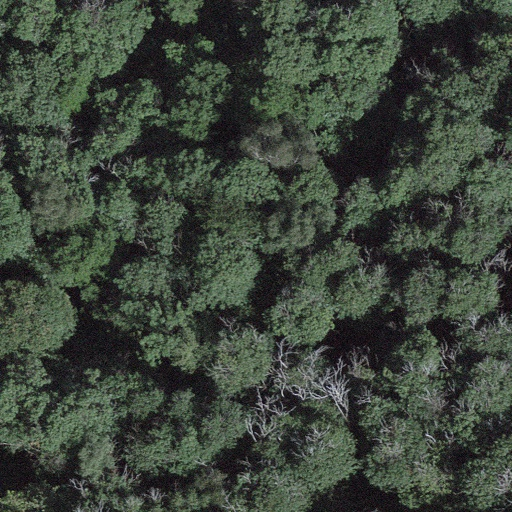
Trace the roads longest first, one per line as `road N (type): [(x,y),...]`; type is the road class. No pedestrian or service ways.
road 1 (motorway): [(227,511),(375,259),(511,52)]
road 2 (motorway): [(174,0),(0,251)]
